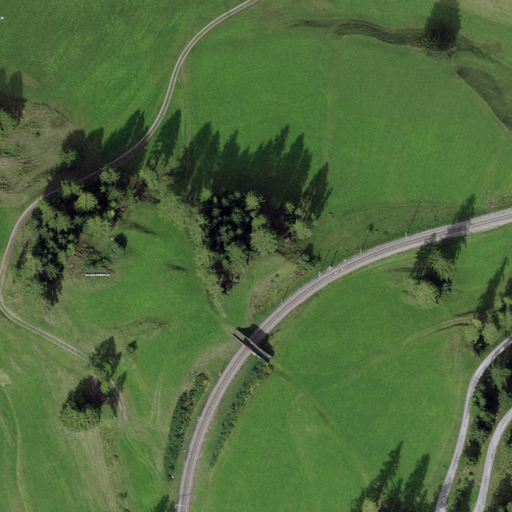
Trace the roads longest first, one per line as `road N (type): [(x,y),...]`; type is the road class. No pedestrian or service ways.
road 1 (track): [(0,282),(29,209),(139,144),(162,117),(171,76),(193,38),(253,0)]
road 2 (track): [(439,511),(472,390),(483,365),(511,337)]
